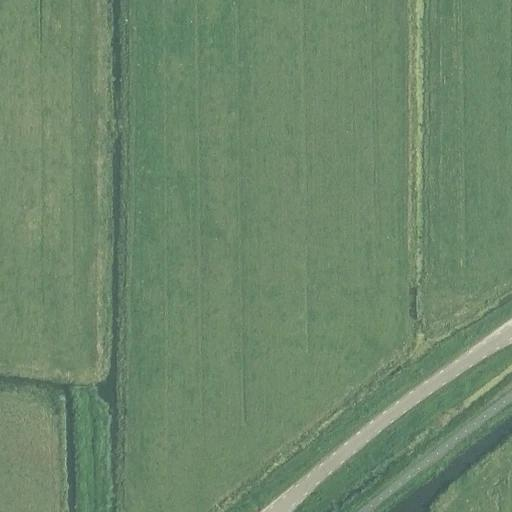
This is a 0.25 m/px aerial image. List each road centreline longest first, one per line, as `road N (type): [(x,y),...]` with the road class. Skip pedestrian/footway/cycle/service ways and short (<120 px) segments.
road 1 (unclassified): [(276,511),(396,412),(511,331)]
road 2 (track): [(193,370),(164,475),(167,511)]
road 3 (track): [(85,389),(94,511)]
